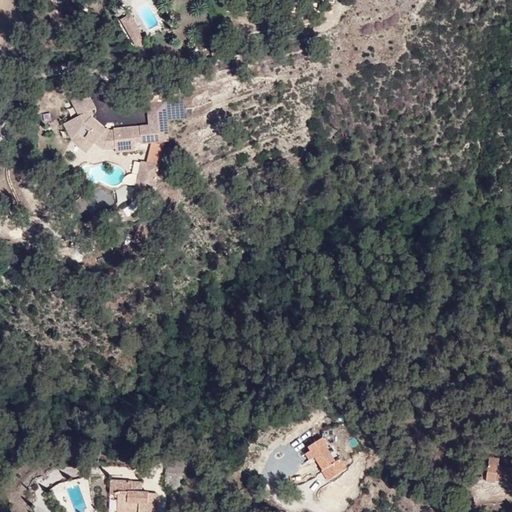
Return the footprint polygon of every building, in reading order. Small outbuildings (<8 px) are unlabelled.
[(119,20),(137,48),(144,43),(139,35),(145,31),(133,12),(119,20)] [(88,90),(72,98),(80,114),(64,122),(72,138),(81,146),(87,138),(93,144),(96,141),(115,140),(115,148),(116,151),(135,149),(134,137),(141,137),(142,142),(168,140),(165,101),(148,103),(150,124),(114,128),(114,131),(109,131),(91,115),(93,113),(91,109),(96,107),(88,90)] [(87,138),(81,146),(87,151),(93,144),(87,138)] [(115,140),(96,141),(105,148),(115,148),(115,140)] [(341,456),(332,443),(334,441),(328,432),(311,443),(314,448),(318,456),(325,467),(331,464),(336,473),(352,463),(346,453),(341,456)] [(318,456),(314,448),(308,452),(312,460),(318,456)] [(511,464),(503,463),(503,457),(493,456),(489,483),(498,485),(499,481),(500,473),(501,467),(511,469),(511,464)] [(336,473),(331,464),(325,467),(323,469),(329,479),(336,473)] [(178,487),(181,470),(167,467),(164,484),(178,487)] [(511,475),(511,469),(501,467),(500,473),(511,475)] [(511,483),(511,475),(500,473),(499,481),(511,483)] [(133,479),(110,477),(109,491),(114,491),(113,498),(119,499),(119,508),(133,509),(132,511),(157,511),(159,494),(132,492),(133,479)]
